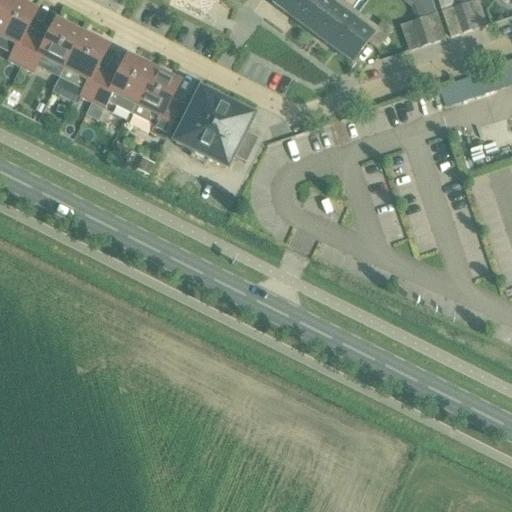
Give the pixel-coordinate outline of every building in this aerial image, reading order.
[(0,0),(0,20),(10,0),(9,0),(0,0)] [(17,0),(16,3),(10,0),(0,20),(0,40),(16,48),(8,64),(19,70),(33,43),(22,38),(35,13),(29,10),(31,6),(18,0),(17,0)] [(292,22),(309,0),(278,0),(272,8),(292,22)] [(312,37),(338,2),(335,0),(309,0),(292,22),(312,37)] [(442,15),(453,11),(455,10),(451,0),(449,0),(438,4),(442,15)] [(331,51),(357,16),(338,2),(312,37),(331,51)] [(465,7),(474,32),(486,28),(477,3),(465,7)] [(453,11),(462,36),(474,32),(465,7),(455,10),(453,11)] [(442,15),(450,40),(462,36),(453,11),(442,15)] [(357,16),(331,51),(351,66),(367,45),(377,52),(392,32),(382,24),(377,31),(357,16)] [(424,21),(432,46),(444,42),(436,17),(424,21)] [(424,21),(412,25),(421,49),(432,46),(424,21)] [(44,49),(33,43),(19,70),(32,76),(40,60),(63,72),(58,81),(59,81),(82,36),(76,33),(78,29),(64,23),(62,27),(56,24),(44,49)] [(412,25),(400,29),(409,54),(421,49),(412,25)] [(87,39),(82,36),(59,81),(83,93),(80,100),(91,106),(105,79),(94,74),(107,49),(101,46),(103,42),(89,35),(87,39)] [(115,85),(105,79),(91,106),(103,112),(107,105),(130,116),(153,72),(147,69),(149,65),(136,59),(134,62),(128,60),(115,85)] [(159,75),(153,72),(130,116),(155,129),(151,136),(163,142),(177,115),(166,110),(178,85),(172,82),(174,78),(161,71),(159,75)] [(200,96),(175,146),(225,171),(231,158),(246,165),(258,140),(244,133),(250,121),(200,96)] [(265,162),(332,145),(328,129),(339,126),(341,132),(399,116),(397,106),(260,143),(265,162)] [(283,220),(269,218),(270,208),(253,205),(249,225),(280,232),(283,220)]
